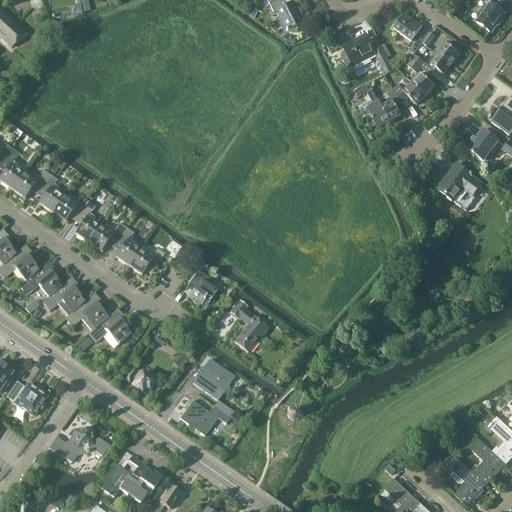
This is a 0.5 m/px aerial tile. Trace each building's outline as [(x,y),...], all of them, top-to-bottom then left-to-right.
[(0,0),(0,37),(10,47),(24,33),(0,11),(0,0)] [(267,1),(263,3),(266,9),(270,7),(273,13),(277,11),(280,17),(275,19),(276,20),(277,23),(279,25),(280,26),(283,28),(284,30),(287,31),(288,32),(290,32),(294,33),(297,33),(297,26),(302,23),(292,3),(286,6),(283,0),(274,0),(268,3),(267,1)] [(477,22),(492,33),(506,14),(495,5),(498,0),(485,0),(484,3),(484,8),(480,14),(480,18),(477,22)] [(415,37),(423,43),(428,46),(435,37),(431,33),(430,34),(422,29),(422,28),(404,15),(395,28),(413,41),(415,37)] [(386,76),(394,72),(381,45),(374,48),(367,36),(344,47),(346,51),(342,53),(341,57),(345,65),(349,66),(353,64),(353,66),(376,55),(386,76)] [(439,55),(452,64),(459,54),(446,45),(445,46),(443,44),(441,44),(438,48),(438,50),(441,52),(439,55)] [(410,59),(421,68),(425,63),(413,55),(410,59)] [(452,64),(439,55),(436,58),(435,57),(433,57),(432,58),(430,61),(430,62),(430,64),(444,74),(452,64)] [(0,74),(4,78),(15,66),(7,58),(0,65),(0,74)] [(421,68),(410,59),(405,65),(417,74),(421,68)] [(376,77),(372,69),(367,72),(371,80),(376,77)] [(411,82),(425,97),(434,88),(420,73),(411,82)] [(401,89),(399,86),(394,90),(403,102),(409,98),(417,106),(425,97),(411,82),(406,88),(404,86),(401,89)] [(365,87),(368,93),(367,93),(367,94),(371,100),(359,106),(365,118),(369,116),(375,126),(376,126),(377,129),(390,123),(380,103),(380,102),(380,103),(373,90),(370,84),(365,87)] [(403,102),(394,90),(388,95),(390,98),(380,103),(390,123),(401,117),(396,107),(403,102)] [(509,99),(498,114),(499,114),(495,120),(492,125),(509,138),(511,133),(511,97),(510,100),(509,99)] [(490,138),(482,132),(475,141),(474,140),(473,140),(472,140),(471,140),(471,141),(470,142),(470,143),(470,144),(471,144),(472,145),(467,151),(481,161),(492,146),(494,148),(498,143),(504,148),(502,151),(511,158),(511,142),(496,130),(490,138)] [(0,161),(2,163),(11,150),(4,145),(1,149),(0,148),(0,161)] [(0,182),(11,190),(22,174),(16,170),(18,166),(13,162),(18,155),(11,150),(2,163),(8,167),(0,178),(0,182)] [(462,210),(480,186),(471,180),(472,178),(470,176),(469,177),(456,167),(437,191),(462,210)] [(41,189),(49,177),(41,171),(36,178),(31,175),(29,178),(22,174),(11,190),(24,200),(35,185),(41,189)] [(52,214),(64,198),(57,193),(59,190),(54,186),(57,182),(49,177),(41,189),(47,193),(39,205),(52,214)] [(64,198),(52,214),(65,223),(73,211),(79,216),(88,203),(80,197),(77,202),(72,199),(70,202),(64,198)] [(88,244),(99,228),(92,223),(95,219),(90,215),(95,208),(88,203),(79,216),(85,220),(75,235),(88,244)] [(117,242),(126,230),(118,224),(113,231),(108,228),(105,232),(99,228),(88,244),(101,253),(111,238),(117,242)] [(128,267),(140,251),(133,246),(136,242),(131,239),(133,234),(126,230),(117,242),(123,246),(115,258),(128,267)] [(16,256),(7,244),(11,241),(2,232),(0,233),(0,264),(2,267),(3,268),(16,256)] [(39,272),(29,261),(33,257),(25,248),(16,256),(3,268),(2,267),(0,269),(0,276),(4,281),(15,271),(25,283),(39,272)] [(140,251),(128,267),(141,276),(149,264),(155,268),(164,255),(157,251),(154,255),(149,252),(146,255),(140,251)] [(62,288),(52,277),(56,273),(48,264),(39,272),(25,283),(19,288),(26,297),(38,288),(48,300),(62,288)] [(208,303),(216,291),(204,283),(208,277),(198,271),(186,287),(192,291),(188,298),(200,306),(204,300),(208,303)] [(481,291),(464,279),(460,285),(471,292),(471,291),(478,295),(481,291)] [(85,304),(75,292),(79,289),(71,280),(62,288),(48,300),(41,305),(49,313),(60,303),(71,315),(85,304)] [(108,320),(107,320),(98,309),(102,305),(94,295),(85,304),(71,315),(65,320),(72,329),(84,319),(94,331),(108,320)] [(262,337),(268,329),(245,311),(247,309),(239,302),(230,314),(247,327),(234,343),(247,353),(258,341),(257,340),(260,336),(262,337)] [(94,331),(88,337),(95,345),(107,335),(117,348),(131,336),(121,324),(125,321),(117,311),(107,320),(108,320),(94,331)] [(420,328),(410,337),(414,341),(419,337),(424,342),(428,338),(420,328)] [(305,349),(308,345),(293,336),(291,339),(298,343),(298,344),(305,349)] [(187,357),(180,352),(172,363),(178,368),(187,357)] [(218,402),(235,378),(210,360),(192,385),(217,402),(218,402)] [(0,394),(9,382),(7,381),(12,374),(5,370),(6,369),(1,366),(1,367),(0,366),(0,394)] [(154,382),(141,373),(142,373),(139,371),(140,371),(133,366),(123,380),(130,384),(134,379),(136,381),(132,387),(143,394),(147,388),(149,390),(154,382)] [(39,411),(41,407),(45,402),(44,402),(46,398),(28,385),(25,389),(17,383),(6,398),(33,417),(38,410),(39,411)] [(230,419),(213,408),(209,414),(193,402),(180,420),(205,438),(217,420),(226,426),(230,419)] [(234,413),(218,402),(217,402),(213,408),(230,419),(234,413)] [(298,420),(302,414),(300,411),(295,408),(290,409),(287,414),(289,419),(293,422),(298,420)] [(497,448),(492,453),(495,456),(506,466),(511,458),(511,433),(496,419),(489,426),(506,441),(498,450),(497,448)] [(78,455),(86,454),(86,455),(89,454),(88,453),(95,452),(102,457),(109,447),(99,440),(93,441),(91,429),(74,432),(75,440),(69,441),(59,455),(72,464),(78,455)] [(471,472),(476,477),(486,487),(506,466),(495,456),(492,453),(477,439),(468,448),(484,462),(477,469),(475,467),(471,472)] [(138,470),(133,477),(122,469),(106,493),(119,502),(124,494),(140,505),(146,497),(147,497),(150,497),(162,479),(132,458),(128,463),(138,470)] [(449,466),(454,470),(467,483),(454,496),(467,508),(486,487),(476,477),(471,472),(461,463),(456,459),(449,466)] [(413,511),(420,505),(394,480),(384,491),(403,509),(399,511),(413,511)] [(161,511),(165,507),(170,510),(181,494),(171,487),(153,511),(161,511)]
